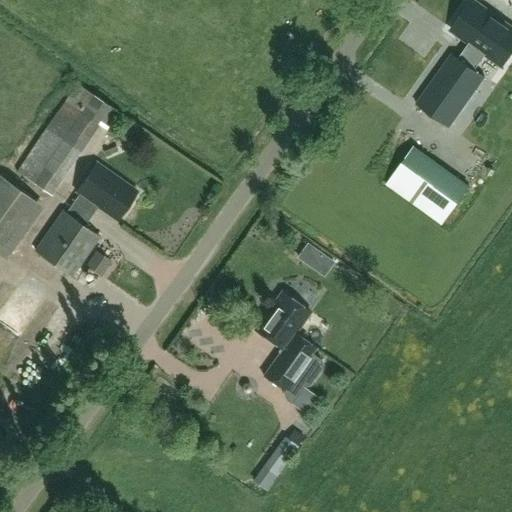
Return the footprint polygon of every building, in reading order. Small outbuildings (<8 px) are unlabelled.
[(449,127),(485,77),(475,70),(486,54),(502,66),(511,51),(511,29),(472,1),(452,30),(470,43),(459,58),(452,53),(452,54),(417,104),(449,127)] [(112,132),(124,114),(77,83),(18,169),(52,195),(100,125),(112,132)] [(461,131),(485,152),(511,120),(511,104),(497,90),(461,131)] [(126,139),(136,124),(126,118),(116,132),(126,139)] [(442,225),(471,186),(414,146),(386,184),(442,225)] [(117,220),(137,191),(96,163),(76,191),(79,193),(66,212),(64,211),(36,250),(72,276),(100,236),(85,225),(97,206),(117,220)] [(0,169),(0,245),(6,250),(43,202),(0,169)] [(107,273),(112,254),(97,251),(92,269),(107,273)] [(0,348),(7,353),(39,300),(22,290),(0,325),(0,348)] [(311,354),(316,347),(296,333),(311,313),(282,292),(255,330),(282,350),(264,376),(286,391),(285,394),(286,398),(291,401),(303,384),(309,383),(321,367),(319,360),(311,354)] [(276,477),(298,446),(288,440),(266,471),(276,477)]
